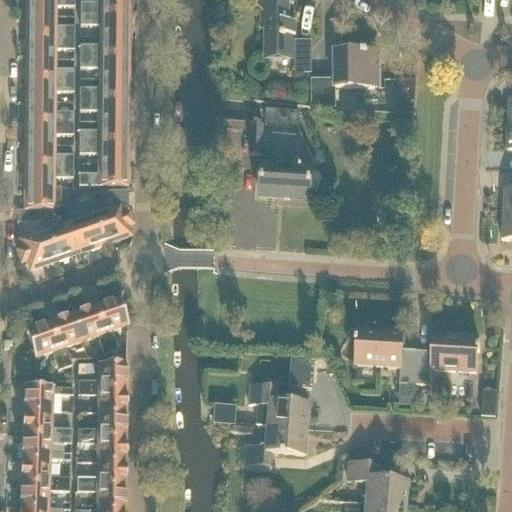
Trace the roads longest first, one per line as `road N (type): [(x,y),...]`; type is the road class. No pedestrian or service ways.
road 1 (residential): [(142,263),(144,0)]
road 2 (residential): [(138,511),(142,263)]
road 3 (unclassified): [(459,282),(223,263)]
road 4 (residential): [(459,282),(473,59)]
road 5 (residential): [(511,434),(362,424),(360,450)]
road 6 (unclassified): [(0,313),(142,263)]
road 7 (residential): [(473,59),(363,0)]
